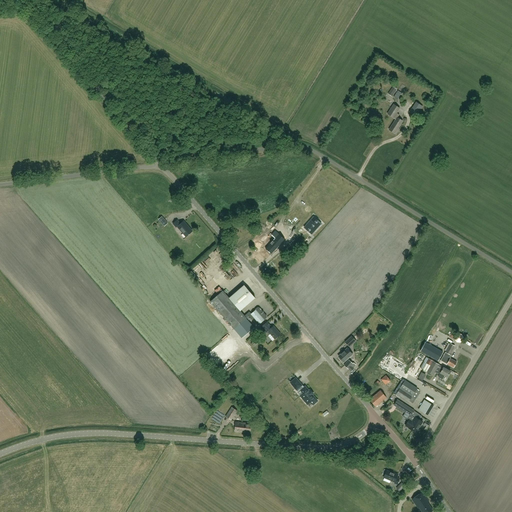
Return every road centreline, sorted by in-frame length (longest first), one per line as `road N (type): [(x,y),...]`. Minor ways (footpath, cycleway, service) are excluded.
road 1 (tertiary): [(0,454),(75,433),(325,448),(380,421)]
road 2 (unclassified): [(511,272),(303,147),(161,164)]
road 3 (tertiary): [(380,421),(161,164)]
road 4 (tertiary): [(161,164),(20,0)]
road 5 (unclassified): [(413,460),(511,298)]
road 6 (unclassified): [(161,164),(0,185)]
